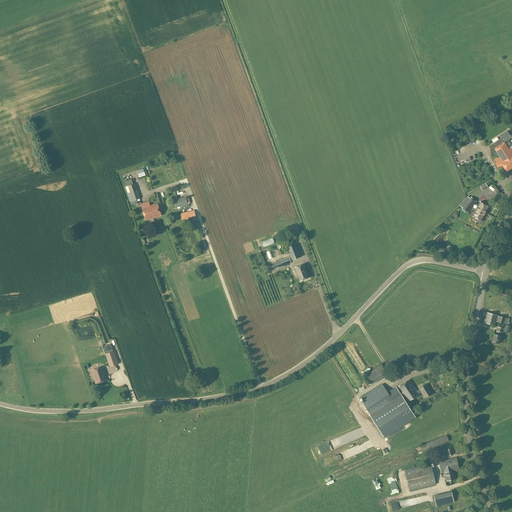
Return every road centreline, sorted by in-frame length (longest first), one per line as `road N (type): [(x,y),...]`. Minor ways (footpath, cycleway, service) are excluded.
road 1 (unclassified): [(0,402),(59,412),(261,387),(309,360),(414,259),(486,268)]
road 2 (tertiary): [(492,511),(471,448),(466,394),(486,268)]
